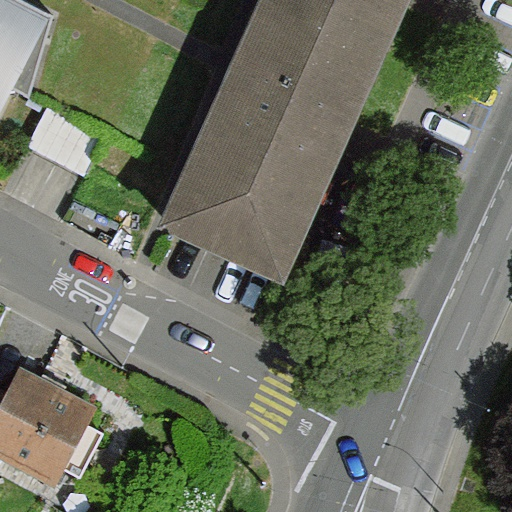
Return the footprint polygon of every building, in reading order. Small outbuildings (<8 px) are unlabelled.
[(55,16),(23,0),(0,0),(0,113),(13,88),(31,97),(55,16)] [(281,273),(382,49),(271,0),(269,0),(169,224),(281,273)] [(403,0),(271,0),(382,49),(403,0)] [(9,396),(0,414),(0,453),(57,484),(65,468),(87,425),(96,409),(22,372),(9,396)] [(0,414),(9,396),(0,390),(0,414)] [(105,434),(87,425),(65,468),(83,478),(105,434)]
